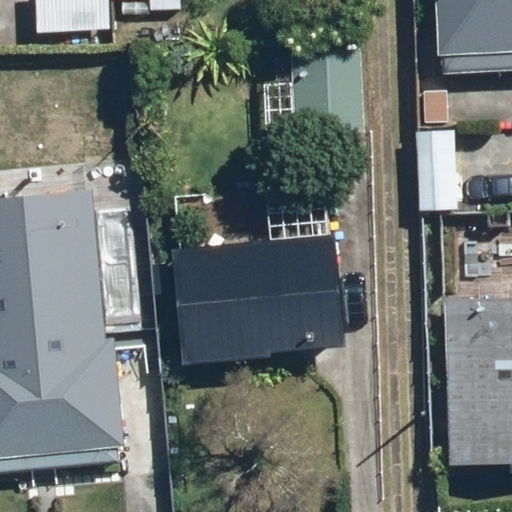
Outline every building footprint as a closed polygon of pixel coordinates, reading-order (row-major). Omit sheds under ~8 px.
[(36,0),(38,30),(111,27),(110,0),(36,0)] [(511,0),(437,0),(440,69),(511,65),(511,0)] [(358,48),(293,50),(296,136),(361,133),(358,48)] [(469,214),(469,130),(425,130),(425,214),(469,214)] [(0,458),(129,449),(108,183),(0,191),(0,458)] [(334,231),(172,245),(182,362),(271,355),(270,351),(344,344),(334,231)] [(511,293),(444,296),(449,463),(511,461),(511,293)]
